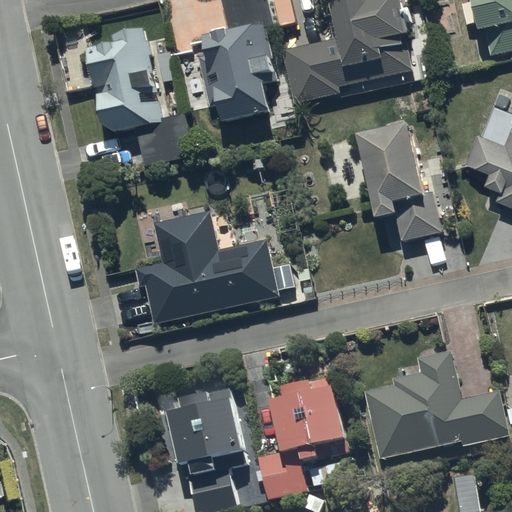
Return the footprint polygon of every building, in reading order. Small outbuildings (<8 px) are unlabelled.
[(221,0),(229,34),(202,41),(221,125),(270,114),(263,86),(277,83),(265,31),(275,29),(268,0),(221,0)] [(284,51),(294,105),(341,96),(340,90),(414,76),(400,2),(371,7),(369,0),(366,0),(330,7),(337,41),(284,51)] [(511,0),(470,0),(476,33),(487,31),(491,57),(511,53),(511,0)] [(105,137),(136,130),(146,170),(161,166),(197,157),(186,117),(163,123),(147,59),(153,57),(145,27),(111,36),(114,46),(84,53),(85,58),(105,137)] [(410,128),(356,140),(375,224),(396,220),(401,243),(443,233),(434,194),(426,196),(410,128)] [(511,131),(505,148),(477,137),(471,153),(465,168),(490,179),(485,191),(500,197),(497,203),(511,209),(511,131)] [(145,289),(153,324),(154,328),(280,301),(267,243),(218,254),(209,213),(154,225),(163,266),(136,271),(140,290),(145,289)] [(451,354),(420,361),(423,376),(394,381),(395,388),(365,393),(378,460),(509,434),(501,391),(499,392),(460,400),(451,354)] [(257,457),(267,502),(307,493),(301,466),(347,456),(330,381),(283,392),(285,401),(270,405),(280,451),(257,457)] [(244,468),(228,391),(180,401),(182,413),(167,416),(179,470),(189,468),(197,511),(235,511),(237,511),(228,471),(244,468)]
